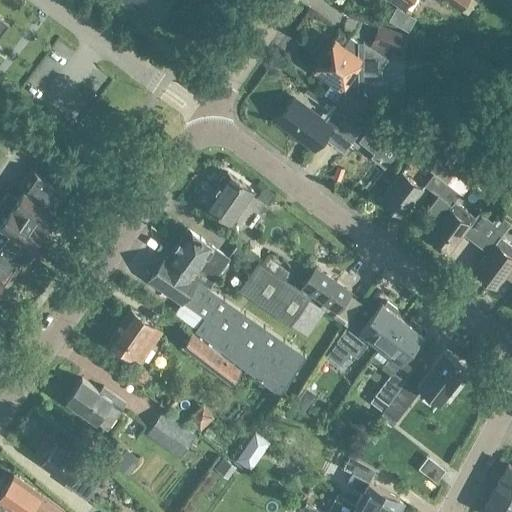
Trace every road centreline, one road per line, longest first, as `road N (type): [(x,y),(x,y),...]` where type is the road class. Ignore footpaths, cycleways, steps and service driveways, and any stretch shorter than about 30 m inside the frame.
road 1 (residential): [(511,350),(208,121)]
road 2 (unclassified): [(0,420),(208,121)]
road 3 (residential): [(164,86),(42,0)]
road 4 (unclassified): [(208,121),(292,0)]
road 5 (residential): [(452,511),(511,398)]
